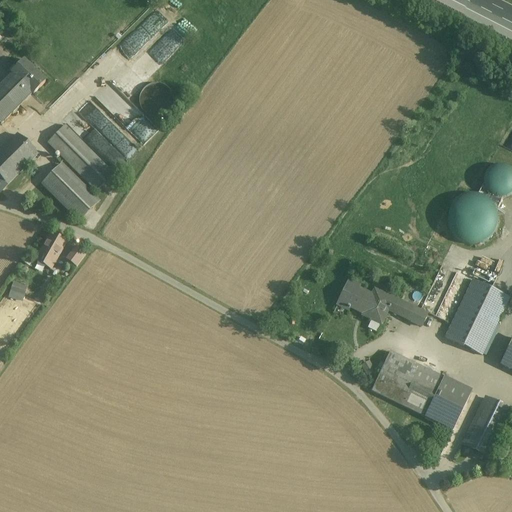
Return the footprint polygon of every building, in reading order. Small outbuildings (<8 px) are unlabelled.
[(167,25),(152,14),(116,51),(130,62),(167,25)] [(185,37),(173,29),(136,66),(145,75),(185,37)] [(11,74),(13,75),(31,94),(33,96),(45,84),(23,62),(11,74)] [(31,94),(13,75),(0,87),(0,124),(1,125),(31,94)] [(146,120),(109,81),(94,98),(129,134),(146,120)] [(157,83),(151,84),(148,86),(146,87),(142,92),(141,96),(141,101),(141,105),(143,109),(146,112),(149,114),(154,116),(160,116),(165,115),(168,113),(172,109),(174,103),(175,99),(174,94),(171,88),(166,85),(162,83),(157,83)] [(139,151),(86,102),(75,114),(127,163),(139,151)] [(156,131),(148,123),(135,136),(143,145),(156,131)] [(46,144),(64,163),(93,192),(113,174),(65,124),(46,144)] [(0,179),(8,186),(39,154),(17,133),(0,150),(0,179)] [(43,184),(80,219),(100,199),(93,192),(64,163),(43,184)] [(489,194),(494,198),(501,200),(504,199),(508,198),(511,194),(511,170),(507,168),(501,166),(495,168),(489,171),(486,176),(484,183),(484,184),(485,189),(489,194)] [(497,213),(504,199),(501,200),(494,198),(489,194),(485,189),(484,184),(479,195),(479,196),(489,200),(495,208),(497,213)] [(448,227),(453,236),(460,242),(468,245),(478,245),(486,242),(493,236),(497,228),(498,218),(497,213),(495,208),(489,200),(479,196),(479,195),(469,195),(459,198),(451,206),(447,216),(448,227)] [(50,234),(35,261),(51,270),(66,243),(50,234)] [(87,255),(76,247),(67,260),(77,267),(87,255)] [(476,270),(474,275),(491,283),(493,278),(476,270)] [(508,299),(473,281),(445,339),(481,356),(508,299)] [(357,290),(358,290),(359,288),(350,284),(350,283),(349,282),(337,306),(338,306),(339,304),(347,308),(347,309),(349,310),(350,308),(349,308),(357,290)] [(24,303),(27,293),(13,288),(10,298),(24,303)] [(358,290),(357,290),(349,308),(350,308),(363,315),(362,317),(381,326),(387,312),(407,321),(413,310),(374,291),(371,296),(358,290)] [(426,315),(413,310),(407,321),(421,327),(426,315)] [(511,343),(501,366),(511,370),(511,343)] [(444,379),(390,353),(371,392),(426,417),(444,379)] [(370,361),(362,365),(368,376),(376,372),(370,361)] [(471,392),(444,379),(426,417),(452,430),(453,430),(471,392)] [(511,412),(486,399),(463,446),(489,458),(511,412)] [(483,402),(482,402),(452,462),(453,463),(483,402)] [(440,457),(453,430),(452,430),(440,456),(440,457)]
